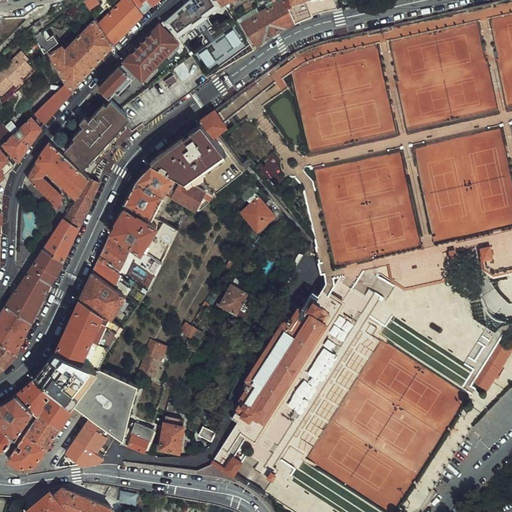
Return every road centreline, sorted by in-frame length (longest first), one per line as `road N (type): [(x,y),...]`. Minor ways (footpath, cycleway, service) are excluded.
road 1 (primary): [(0,382),(40,340),(120,171),(153,135),(296,33),(424,0)]
road 2 (tertiary): [(0,294),(22,164),(51,123),(171,0)]
road 3 (primary): [(259,511),(229,494),(110,474),(11,483)]
